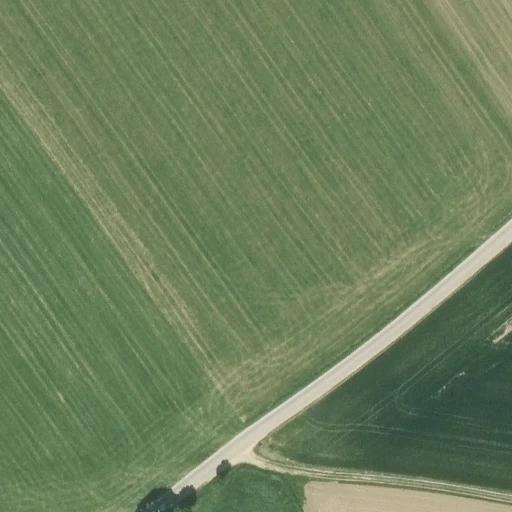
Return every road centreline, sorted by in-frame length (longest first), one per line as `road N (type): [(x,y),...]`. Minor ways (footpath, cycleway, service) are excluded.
road 1 (unclassified): [(154,511),(511,229)]
road 2 (track): [(235,448),(280,471),(511,499)]
